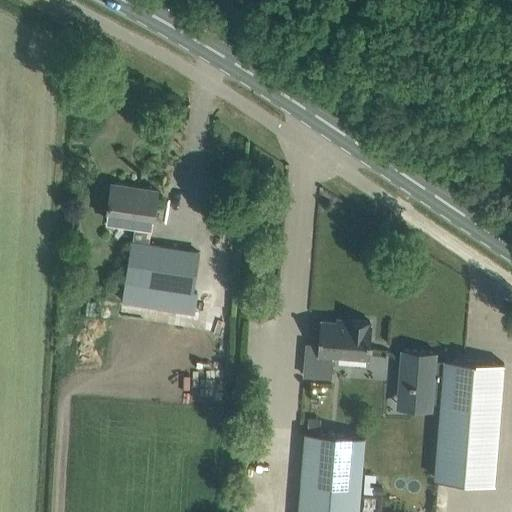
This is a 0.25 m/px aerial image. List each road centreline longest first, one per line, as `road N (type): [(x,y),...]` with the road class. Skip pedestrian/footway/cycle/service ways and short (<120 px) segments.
road 1 (unclassified): [(511,284),(159,53),(55,0)]
road 2 (primary): [(511,252),(119,0)]
